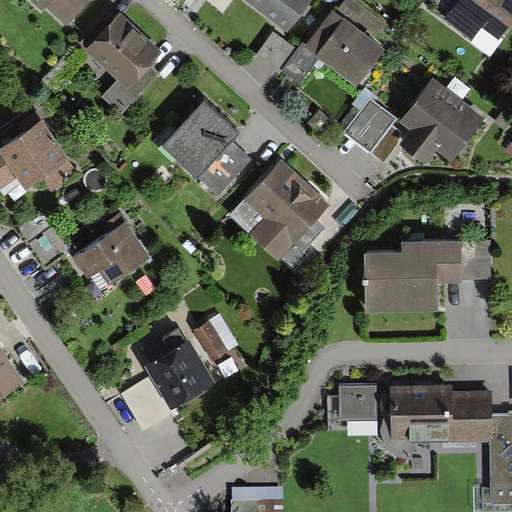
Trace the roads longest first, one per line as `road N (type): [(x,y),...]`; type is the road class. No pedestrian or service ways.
road 1 (residential): [(168,509),(295,414),(321,363),(376,352),(511,351)]
road 2 (residential): [(0,264),(168,509)]
road 3 (residential): [(148,0),(344,173)]
